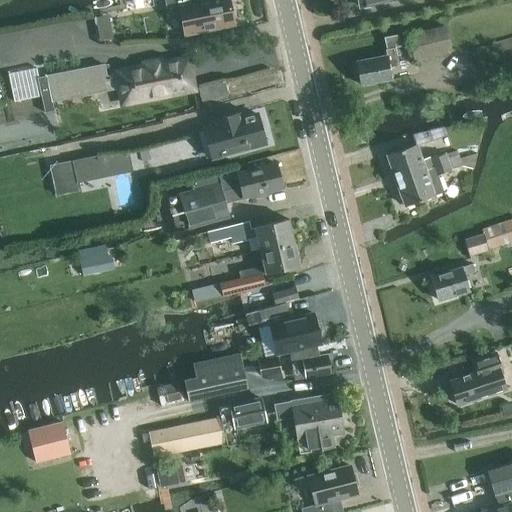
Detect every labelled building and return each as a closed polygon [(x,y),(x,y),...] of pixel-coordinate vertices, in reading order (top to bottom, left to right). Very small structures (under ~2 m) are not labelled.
[(185,34),(234,24),(229,0),(203,0),(197,1),(196,0),(165,0),(167,8),(179,6),(185,34)] [(111,17),(87,20),(89,33),(113,29),(111,17)] [(416,62),(452,52),(445,27),(409,36),(416,62)] [(396,47),(401,46),(398,34),(384,37),(387,49),(386,49),(387,55),(357,61),(359,71),(357,74),(358,80),(361,82),(362,85),(393,79),(390,67),(399,66),(396,47)] [(480,65),(511,55),(511,35),(475,47),(480,65)] [(463,71),(473,67),(468,49),(430,61),(434,76),(461,69),(463,71)] [(193,89),(187,60),(161,65),(160,60),(143,63),(144,68),(118,73),(119,74),(107,77),(105,65),(48,76),(53,102),(121,88),(124,103),(151,97),(151,100),(167,97),(166,94),(193,89)] [(48,76),(34,79),(41,114),(55,111),(53,102),(48,76)] [(224,83),(199,89),(202,102),(228,96),(224,83)] [(202,128),(211,159),(266,143),(258,115),(240,119),(239,114),(209,122),(210,125),(202,128)] [(417,133),(383,144),(386,152),(420,141),(417,133)] [(388,155),(397,180),(460,158),(458,151),(445,154),(432,159),(431,156),(422,160),(416,145),(388,155)] [(94,154),(70,159),(75,180),(79,179),(80,187),(100,182),(94,154)] [(460,158),(397,180),(406,206),(444,192),(438,175),(451,170),(462,166),(460,158)] [(218,171),(219,176),(221,182),(167,197),(177,232),(230,217),(226,202),(283,188),(276,163),(239,173),(237,166),(218,171)] [(261,250),(294,242),(289,219),(251,228),(249,221),(208,232),(211,243),(232,237),(233,244),(258,238),(261,250)] [(488,250),(488,249),(511,240),(511,219),(482,230),(484,234),(465,240),(469,255),(488,250)] [(300,266),(294,242),(261,250),(264,265),(239,271),(241,278),(221,283),(223,295),(264,285),(262,275),(300,266)] [(77,255),(81,276),(112,269),(109,253),(107,254),(106,249),(77,255)] [(465,275),(475,272),(472,264),(432,276),(436,288),(433,291),(434,295),(438,296),(439,300),(470,291),(465,275)] [(276,305),(299,298),(296,288),(273,294),(276,305)] [(269,326),(277,357),(289,353),(308,348),(322,345),(314,315),(269,326)] [(289,353),(294,376),(305,374),(306,378),(330,374),(327,356),(310,359),(308,348),(289,353)] [(503,373),(497,353),(472,361),(475,372),(450,380),(454,391),(451,394),(454,400),(457,402),(458,405),(506,389),(501,374),(503,373)] [(248,388),(243,368),(240,354),(193,365),(195,377),(184,380),(188,401),(248,388)] [(279,357),(259,361),(262,377),(282,373),(279,357)] [(159,383),(162,402),(186,398),(184,380),(159,383)] [(261,399),(230,405),(235,429),(267,422),(261,399)] [(298,438),(306,437),(309,450),(334,446),(332,432),(342,430),(337,401),(295,408),(294,402),(275,405),(278,419),(294,416),(298,438)] [(221,418),(149,432),(154,456),(226,442),(221,418)] [(71,455),(63,421),(27,430),(36,464),(71,455)] [(183,462),(189,480),(201,476),(194,457),(183,462)] [(178,461),(153,467),(157,486),(182,481),(178,461)] [(483,511),(511,511),(511,461),(488,469),(499,507),(483,511)] [(331,511),(329,502),(358,494),(356,488),(359,484),(355,472),(352,471),(351,465),(350,465),(309,475),(316,504),(302,508),(302,511),(331,511)]
